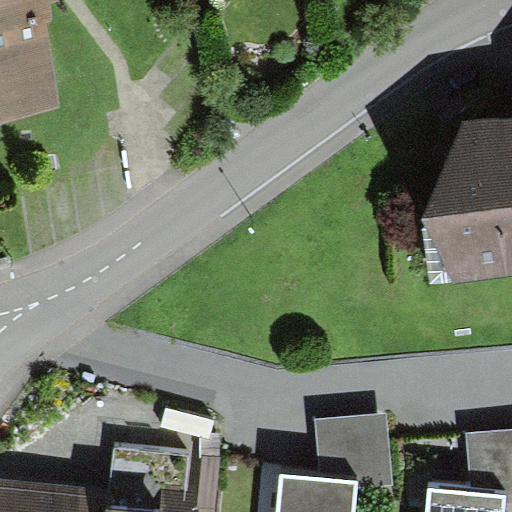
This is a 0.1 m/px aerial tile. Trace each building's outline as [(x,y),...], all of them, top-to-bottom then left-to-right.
[(0,0),(0,116),(42,111),(26,0),(0,0)] [(426,214),(452,277),(511,270),(511,120),(468,127),(426,214)] [(310,410),(314,458),(347,461),(345,494),(387,490),(379,404),(310,410)] [(511,511),(511,430),(467,433),(470,487),(503,489),(501,511),(511,511)] [(0,472),(0,511),(195,511),(198,494),(190,493),(192,453),(113,442),(110,484),(0,472)] [(273,455),(269,511),(343,511),(345,494),(347,461),(314,458),(273,455)] [(429,484),(427,511),(501,511),(503,489),(470,487),(429,484)]
